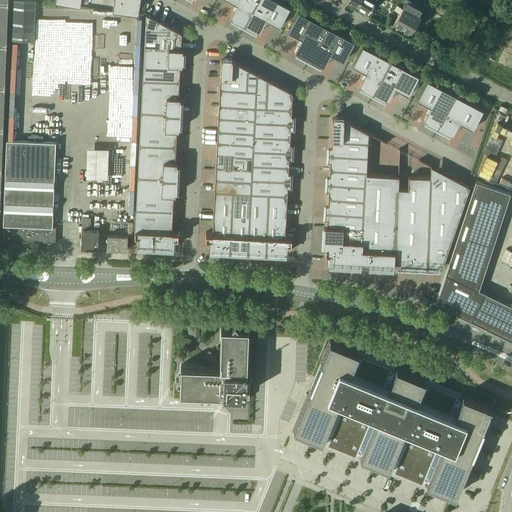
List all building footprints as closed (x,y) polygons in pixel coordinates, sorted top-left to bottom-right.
[(12,0),(11,40),(34,42),(36,1),(25,0),(12,0)] [(139,0),(113,0),(112,10),(138,14),(139,0)] [(256,31),(259,33),(266,19),(279,26),(289,7),(276,0),(229,0),(236,4),(229,17),(232,18),(231,19),(256,32),(256,31)] [(360,0),(357,7),(367,13),(374,0),(360,0)] [(393,25),(410,34),(419,17),(418,16),(422,9),(406,0),(407,0),(405,0),(399,0),(396,5),(394,10),(400,13),(393,25)] [(321,65),(323,67),(330,54),(343,61),(354,41),(298,12),(288,31),(301,38),(294,51),(296,52),(296,53),(320,66),(321,65)] [(181,32),(146,13),(134,234),(139,235),(138,244),(172,246),(172,237),(178,237),(178,231),(171,231),(173,194),(176,194),(178,161),(175,160),(176,129),(179,129),(181,96),(178,96),(180,64),(183,64),(183,47),(181,47),(181,32)] [(385,100),(388,101),(395,88),(408,95),(418,75),(362,46),(352,65),(365,72),(358,85),(361,87),(360,87),(385,100)] [(205,238),(209,238),(208,248),(209,248),(209,249),(286,253),(286,252),(287,243),(291,243),(291,237),(284,236),(287,186),(289,186),(290,172),(288,172),(289,158),(291,158),(292,144),(289,143),(290,129),(292,129),(293,115),(291,115),(292,92),(233,60),(232,60),(232,58),(231,58),(231,57),(222,57),(222,58),(221,58),(221,60),(212,233),(205,232),(205,238)] [(450,134),(452,135),(459,122),(472,129),(483,109),(427,80),(417,99),(430,106),(423,119),(425,121),(425,122),(449,135),(450,134)] [(332,118),(330,147),(328,146),(327,161),(330,161),(329,175),(326,175),(325,189),(328,189),(328,203),(325,203),(324,218),(327,218),(326,225),(323,225),(322,245),(324,245),(324,246),(325,246),(325,253),(329,253),(328,262),(329,262),(329,263),(360,265),(360,264),(361,264),(361,260),(368,261),(368,264),(368,265),(393,267),(393,265),(394,266),(394,262),(400,262),(400,266),(401,266),(401,267),(439,269),(439,268),(440,268),(440,265),(442,265),(469,186),(451,176),(450,188),(430,187),(431,176),(408,175),(408,188),(398,188),(398,175),(366,173),(368,132),(344,119),(344,117),(342,117),(343,116),(333,116),(333,117),(332,117),(332,118)] [(2,241),(55,243),(56,226),(52,226),(55,142),(6,140),(2,241)] [(80,248),(97,249),(98,230),(88,229),(89,217),(82,217),(80,248)] [(106,249),(126,250),(127,236),(107,235),(106,249)] [(435,303),(511,339),(511,305),(445,273),(435,303)] [(222,397),(249,398),(249,382),(252,379),(250,376),(250,371),(246,371),(248,328),(238,328),(238,326),(235,322),(231,325),(231,327),(221,327),(219,366),(180,364),(180,375),(178,374),(174,378),(178,381),(180,381),(179,391),(222,393),(222,397)] [(415,473),(428,479),(426,483),(455,495),(489,413),(491,406),(462,395),(461,399),(423,384),(425,379),(396,367),(394,372),(356,356),(358,352),(329,340),(293,429),(322,440),(324,436),(361,451),(360,456),(375,462),(388,468),(390,463),(404,469),(405,472),(408,471),(410,471),(411,474),(415,473)]
